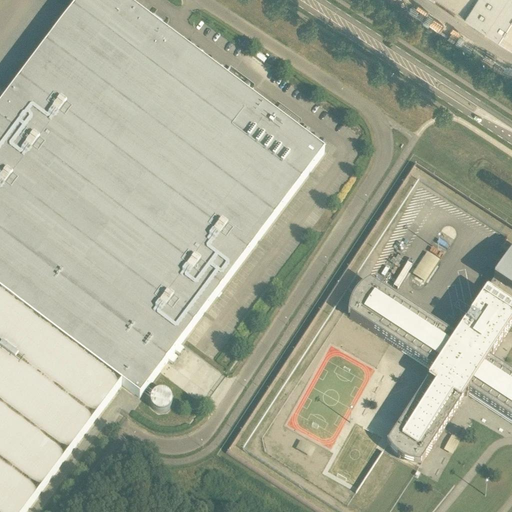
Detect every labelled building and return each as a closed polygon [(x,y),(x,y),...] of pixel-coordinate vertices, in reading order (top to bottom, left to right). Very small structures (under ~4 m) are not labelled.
[(324,154),(223,78),(119,0),(81,0),(0,108),(0,511),(26,511),(122,386),(140,399),(324,154)] [(511,0),(441,0),(511,46),(511,0)] [(428,253),(413,275),(425,283),(440,261),(428,253)] [(511,254),(459,336),(460,336),(461,339),(454,340),(371,286),(369,284),(365,287),(361,290),(357,294),(356,296),(354,298),(352,303),(350,307),(349,312),(348,317),(350,318),(389,344),(433,373),(434,379),(432,379),(431,379),(388,444),(387,446),(389,451),(392,455),(396,458),(400,462),(405,464),(410,466),(415,467),(419,468),(421,466),(464,400),(463,400),(462,398),(469,396),(511,424),(511,377),(490,363),(489,357),(491,357),(492,357),(508,332),(511,326),(511,254)] [(150,400),(150,403),(150,406),(151,407),(152,408),(152,410),(153,411),(156,412),(159,413),(162,414),(165,413),(167,412),(170,410),(171,408),(172,405),(173,402),(173,399),(172,398),(171,396),(171,395),(170,394),(167,392),(164,391),(163,391),(161,391),(160,391),(158,391),(155,392),(153,394),(152,396),(151,397),(151,398),(150,400)] [(296,449),(311,457),(316,449),(300,441),(296,449)]
